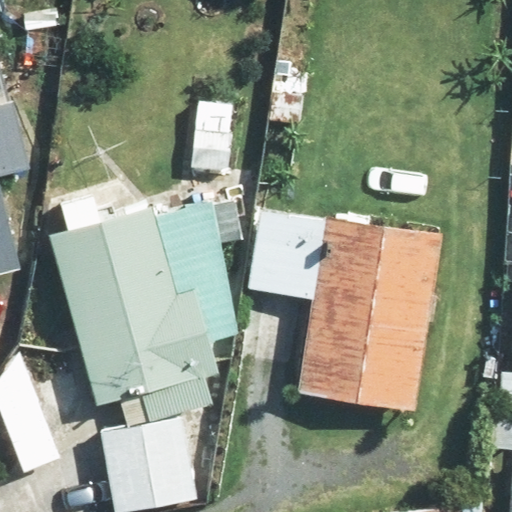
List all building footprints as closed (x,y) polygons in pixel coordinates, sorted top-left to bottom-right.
[(0,272),(11,270),(0,219),(0,173),(25,168),(0,56),(0,272)] [(306,90),(262,88),(260,128),(304,131),(306,90)] [(221,170),(223,99),(181,98),(180,170),(221,170)] [(56,222),(36,228),(89,408),(142,392),(150,417),(208,400),(202,378),(216,374),(207,344),(240,334),(213,243),(239,235),(226,191),(149,214),(144,196),(89,213),(82,188),(49,198),(56,222)] [(431,225),(249,206),(240,291),(267,294),(260,356),(290,360),(286,396),(411,409),(431,225)] [(12,348),(0,363),(0,439),(13,476),(54,461),(12,348)] [(511,511),(511,354),(510,375),(488,373),(482,458),(505,460),(500,511),(511,511)] [(180,416),(92,433),(108,511),(116,511),(196,496),(180,416)]
